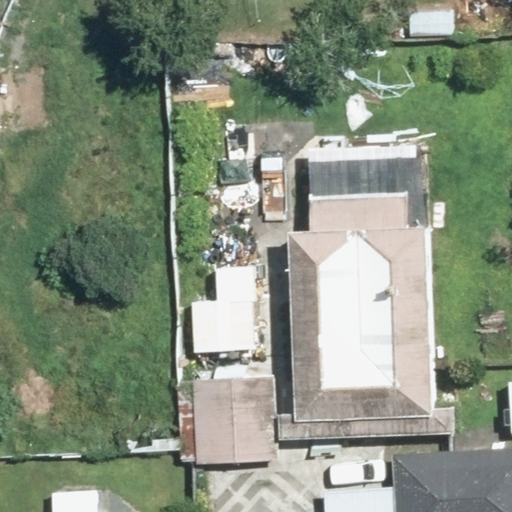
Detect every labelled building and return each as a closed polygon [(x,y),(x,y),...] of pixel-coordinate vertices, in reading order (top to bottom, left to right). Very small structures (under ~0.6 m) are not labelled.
[(5,43),(0,43),(0,143),(12,142),(5,43)] [(458,412),(455,222),(419,223),(417,147),(331,148),(332,225),(313,225),(316,415),(458,412)] [(203,349),(287,348),(286,264),(232,264),(232,292),(203,292),(203,349)] [(291,373),(206,374),(207,458),(292,457),(291,373)] [(511,511),(511,442),(409,448),(410,484),(341,487),(342,511),(511,511)]
